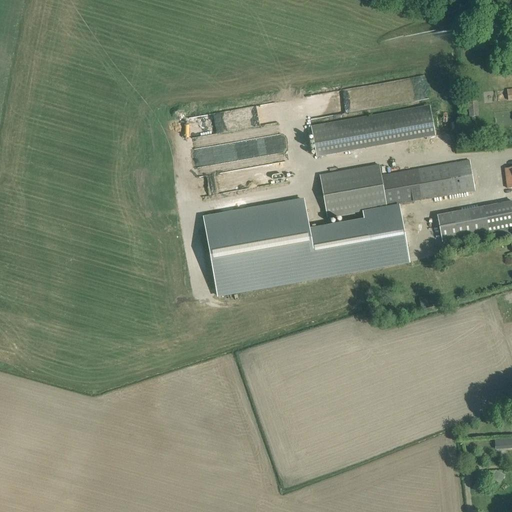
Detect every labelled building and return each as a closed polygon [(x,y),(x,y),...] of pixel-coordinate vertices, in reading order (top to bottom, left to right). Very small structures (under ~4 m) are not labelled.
[(311,128),(316,157),(434,137),(429,107),(311,128)] [(326,217),(386,207),(386,208),(474,192),(468,161),(381,176),(379,166),(319,176),(326,217)] [(308,231),(303,201),(202,218),(216,296),(408,262),(399,207),(362,213),(364,221),(308,231)] [(511,233),(511,201),(437,217),(444,248),(511,233)] [(428,297),(418,299),(420,310),(431,307),(428,297)] [(494,451),(511,449),(511,438),(494,439),(494,451)] [(493,470),(490,482),(501,485),(504,473),(493,470)]
